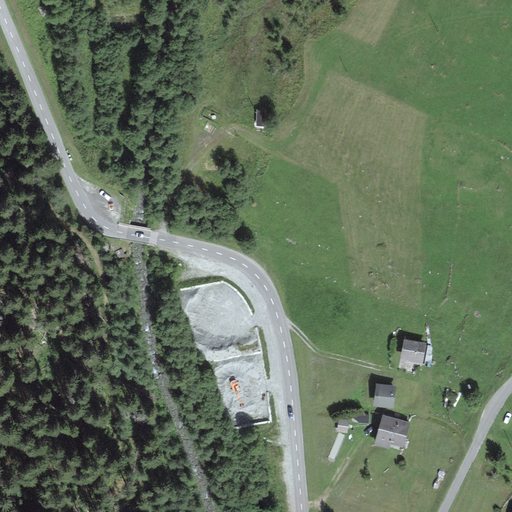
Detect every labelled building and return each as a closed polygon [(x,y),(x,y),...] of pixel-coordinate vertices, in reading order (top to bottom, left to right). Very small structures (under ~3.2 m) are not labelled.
[(257,108),(256,125),(266,125),(266,109),(257,108)] [(427,345),(406,340),(402,359),(423,364),(427,345)] [(397,387),(378,385),(375,406),(395,408),(397,387)] [(412,423),(384,415),(377,441),(405,449),(412,423)] [(350,420),(339,419),(338,432),(349,433),(350,420)]
